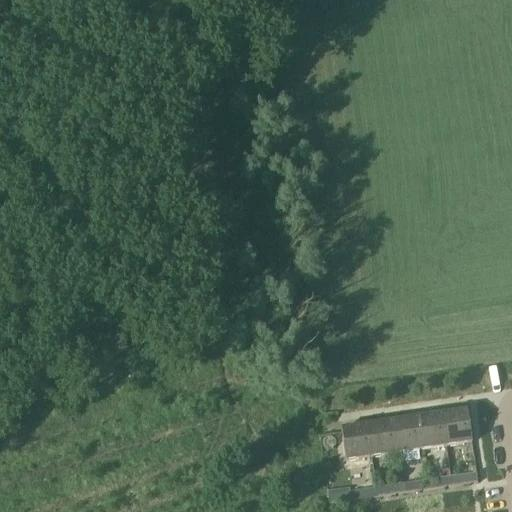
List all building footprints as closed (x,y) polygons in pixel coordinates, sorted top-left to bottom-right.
[(447,448),(472,445),(467,412),(442,416),(447,448)] [(421,452),(447,448),(442,416),(417,420),(421,452)] [(396,456),(421,452),(417,420),(391,424),(396,456)] [(371,460),(396,456),(391,424),(366,427),(371,460)] [(345,464),(371,460),(366,427),(341,431),(345,464)] [(453,488),(477,485),(475,475),(451,478),(453,488)] [(427,492),(453,488),(451,478),(426,482),(427,492)] [(402,495),(427,492),(426,482),(401,486),(402,495)] [(377,499),(402,495),(401,486),(375,490),(377,499)] [(328,494),(330,506),(377,499),(375,490),(350,493),(349,490),(328,494)]
